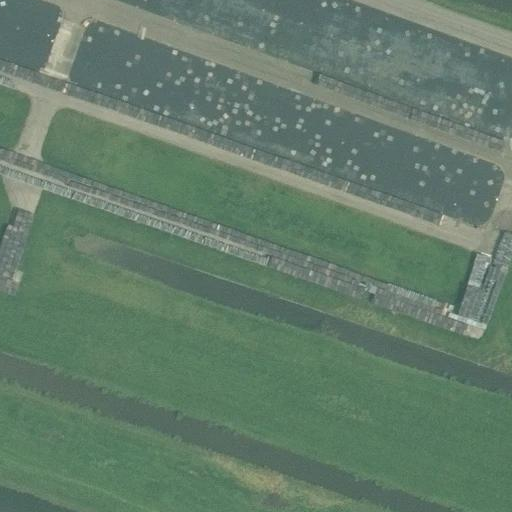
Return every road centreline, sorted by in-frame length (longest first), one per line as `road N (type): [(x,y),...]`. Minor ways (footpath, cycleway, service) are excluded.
road 1 (unknown): [(501,223),(484,264),(466,277),(435,279),(26,136)]
road 2 (unknown): [(511,216),(501,223),(54,60)]
road 3 (unknown): [(177,0),(511,119)]
road 4 (unknown): [(0,225),(16,198),(26,136),(54,60)]
